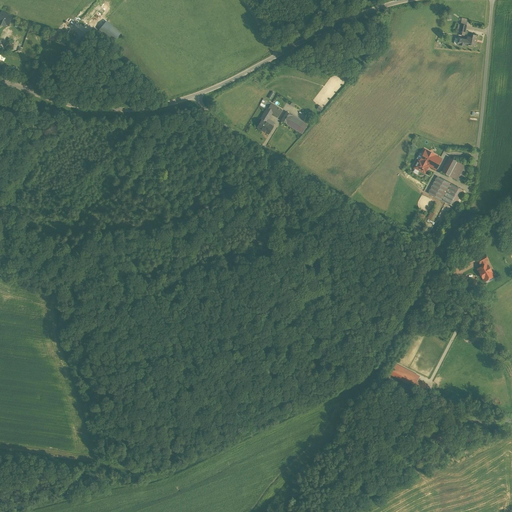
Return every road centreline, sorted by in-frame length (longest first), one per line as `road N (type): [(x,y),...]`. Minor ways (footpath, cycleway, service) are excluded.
road 1 (unclassified): [(312,511),(340,477),(395,308),(428,252)]
road 2 (unclassified): [(428,252),(351,197),(230,129),(196,95)]
road 3 (unclassified): [(428,252),(472,184),(491,0)]
road 4 (unclassified): [(196,95),(333,25),(406,0)]
road 5 (unclassified): [(196,95),(97,109),(0,81)]
